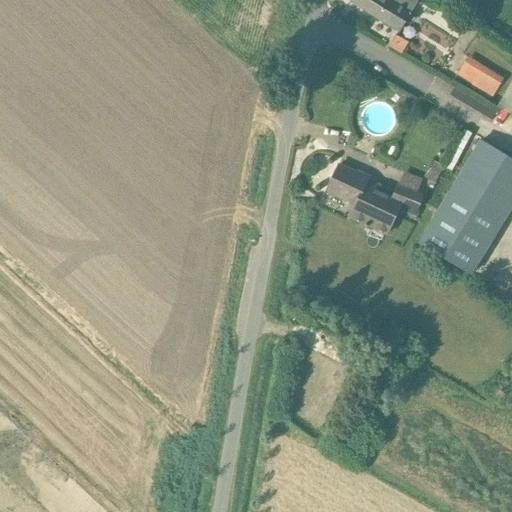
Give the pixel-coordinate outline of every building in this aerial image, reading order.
[(353,0),(352,3),(369,14),(398,32),(410,13),(389,0),(353,0)] [(424,34),(447,48),(452,39),(430,25),(424,34)] [(477,32),(467,25),(463,32),(474,39),(477,32)] [(400,36),(394,47),(406,53),(411,41),(400,36)] [(505,80),(484,67),(470,90),(491,103),(505,80)] [(455,88),(450,96),(492,121),(497,113),(455,88)] [(511,160),(481,141),(418,243),(472,276),(511,210),(511,160)] [(436,163),(433,171),(430,169),(425,178),(436,184),(445,168),(436,163)] [(339,165),(327,192),(356,206),(350,218),(366,225),(365,226),(367,228),(368,226),(387,235),(393,222),(396,215),(398,209),(415,216),(423,195),(418,193),(398,186),(396,192),(393,198),(388,196),(386,199),(375,194),(376,192),(375,192),(379,184),(368,179),(357,174),(339,165)]
